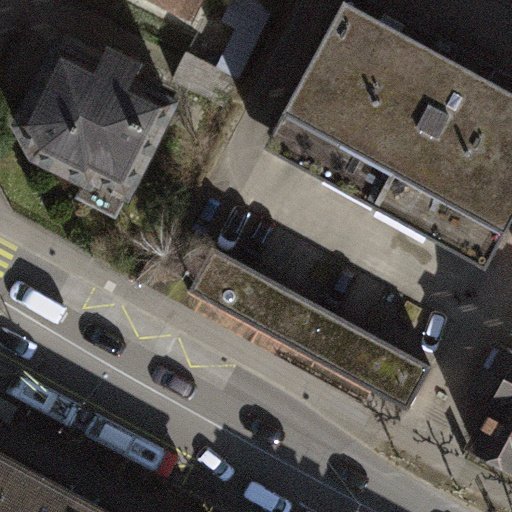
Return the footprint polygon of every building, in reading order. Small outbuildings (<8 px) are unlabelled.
[(199,0),(155,0),(192,17),(199,0)] [(222,74),(239,82),(274,9),(257,1),(255,0),(242,0),(232,22),(244,28),(222,74)] [(511,226),(511,69),(383,0),(348,0),(274,143),(492,265),(511,226)] [(105,62),(56,38),(16,121),(35,157),(85,181),(78,195),(120,215),(178,97),(134,76),(142,59),(113,46),(105,62)] [(222,74),(191,59),(181,80),(229,103),(239,82),(222,74)] [(372,396),(410,417),(435,370),(215,252),(190,298),(372,396)] [(140,284),(184,308),(190,298),(145,274),(140,284)] [(372,396),(190,298),(184,308),(367,406),(372,396)] [(473,448),(511,469),(511,353),(497,346),(468,399),(493,413),(473,448)] [(0,398),(0,420),(11,426),(20,409),(0,398)] [(81,511),(0,466),(0,511),(81,511)]
